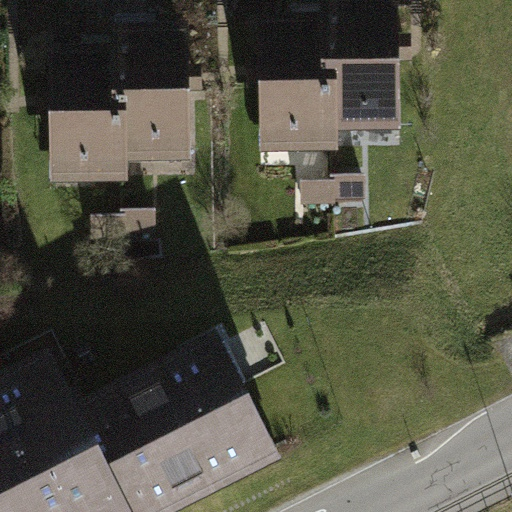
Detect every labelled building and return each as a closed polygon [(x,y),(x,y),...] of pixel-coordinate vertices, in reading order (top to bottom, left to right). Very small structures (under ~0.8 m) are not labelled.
[(321,0),(321,10),(323,130),(396,129),(394,0),(321,0)] [(321,10),(253,12),(256,150),(325,148),(323,130),(321,10)] [(115,21),(116,41),(118,159),(184,157),(181,19),(115,21)] [(116,41),(42,43),(45,181),(118,180),(118,159),(116,41)] [(45,349),(0,372),(0,511),(173,511),(279,456),(214,332),(75,405),(45,349)]
